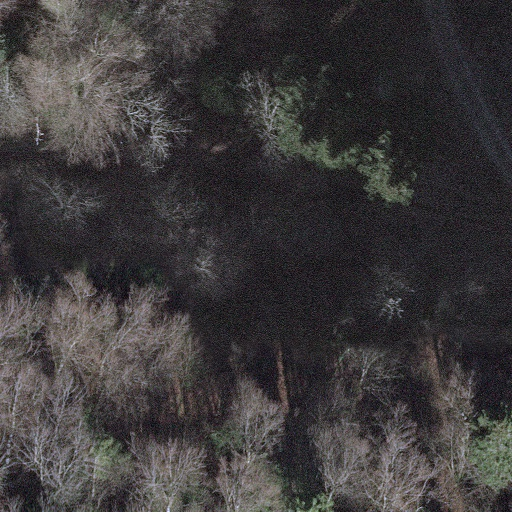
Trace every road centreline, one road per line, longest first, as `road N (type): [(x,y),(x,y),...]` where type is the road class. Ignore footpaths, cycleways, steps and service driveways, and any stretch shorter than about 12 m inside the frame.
road 1 (track): [(0,141),(126,141),(353,175),(511,219)]
road 2 (track): [(439,0),(477,110),(511,160)]
